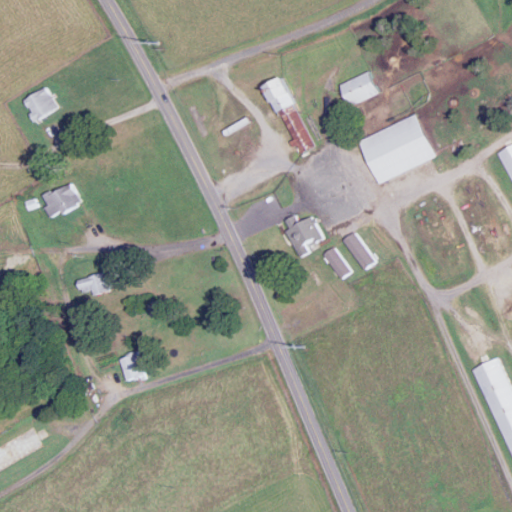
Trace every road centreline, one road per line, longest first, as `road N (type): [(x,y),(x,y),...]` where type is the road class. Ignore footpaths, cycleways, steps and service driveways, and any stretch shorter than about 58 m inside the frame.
road 1 (track): [(469,511),(504,487),(501,466),(415,263),(352,179),(274,145),(242,118),(210,65)]
road 2 (residential): [(346,511),(229,236),(106,0)]
road 3 (track): [(383,212),(511,136),(501,265),(431,304)]
